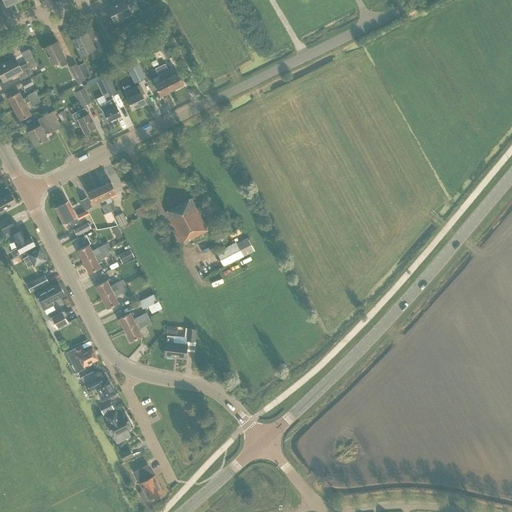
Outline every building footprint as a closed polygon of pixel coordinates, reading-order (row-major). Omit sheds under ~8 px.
[(112,0),(114,4),(108,8),(115,22),(132,13),(127,4),(135,0),(134,0),(112,0)] [(87,32),(73,39),(81,55),(90,51),(94,59),(105,53),(96,35),(90,38),(87,32)] [(174,56),(167,40),(158,44),(166,59),(174,56)] [(65,58),(57,41),(44,48),(52,64),(60,61),(62,66),(68,63),(65,58)] [(20,66),(15,57),(0,64),(0,73),(4,81),(17,74),(20,80),(33,74),(27,63),(20,66)] [(146,78),(137,59),(125,65),(135,84),(146,78)] [(84,79),(76,63),(69,67),(77,82),(84,79)] [(165,63),(160,66),(164,73),(166,78),(172,90),(183,84),(178,72),(171,76),(165,63)] [(160,66),(155,68),(158,75),(158,76),(164,73),(160,66)] [(117,92),(109,76),(101,80),(109,96),(117,92)] [(34,84),(31,78),(21,83),(24,89),(34,84)] [(160,96),(172,90),(166,78),(155,84),(160,96)] [(124,93),(132,109),(146,103),(142,94),(144,93),(140,85),(124,93)] [(92,102),(85,87),(74,92),(82,107),(92,102)] [(8,97),(14,109),(37,96),(35,92),(28,95),(28,96),(24,98),(20,91),(8,97)] [(40,101),(37,96),(14,109),(20,120),(32,114),(28,107),(40,101)] [(108,121),(120,115),(116,106),(115,106),(112,99),(100,104),(104,111),(104,112),(108,121)] [(85,107),(79,110),(72,114),(75,121),(78,119),(84,133),(96,127),(89,113),(88,113),(85,107)] [(35,144),(47,138),(45,134),(49,132),(59,127),(51,112),(41,117),(44,123),(28,131),(35,144)] [(107,203),(111,211),(116,209),(110,197),(117,193),(111,181),(99,187),(105,199),(107,203)] [(93,205),(105,199),(99,187),(88,193),(93,205)] [(0,211),(2,211),(16,203),(11,193),(0,198),(0,211)] [(87,197),(80,200),(85,211),(92,207),(87,197)] [(191,198),(166,212),(183,244),(208,230),(191,198)] [(79,222),(68,202),(55,208),(63,223),(68,221),(71,226),(79,222)] [(111,211),(107,203),(102,206),(105,213),(102,215),(106,223),(115,219),(111,211)] [(128,223),(123,212),(115,216),(120,227),(128,223)] [(15,227),(10,217),(0,221),(0,225),(4,233),(15,227)] [(88,222),(74,230),(77,236),(91,228),(88,222)] [(18,247),(11,251),(14,257),(36,246),(30,235),(24,238),(20,230),(13,233),(18,241),(15,242),(18,247)] [(247,237),(217,252),(224,266),(254,251),(247,237)] [(78,250),(83,261),(108,249),(110,248),(108,242),(92,250),(89,244),(78,250)] [(46,259),(40,247),(27,254),(28,256),(23,258),(28,267),(32,265),(33,266),(46,259)] [(110,254),(108,249),(83,261),(89,273),(101,267),(98,261),(110,254)] [(136,258),(123,265),(127,273),(140,265),(136,258)] [(46,273),(42,266),(31,272),(35,279),(46,273)] [(38,288),(49,282),(45,275),(34,280),(38,288)] [(96,285),(102,297),(125,285),(123,279),(115,283),(115,285),(111,287),(107,279),(96,285)] [(35,294),(44,310),(54,305),(52,301),(65,295),(59,283),(53,286),(53,285),(35,294)] [(128,290),(125,285),(102,297),(107,308),(119,302),(116,296),(128,290)] [(157,301),(154,294),(139,301),(143,309),(157,301)] [(52,318),(57,328),(68,323),(62,312),(52,318)] [(119,318),(125,329),(136,324),(149,317),(146,312),(133,319),(130,312),(119,318)] [(125,329),(131,341),(142,335),(138,329),(151,322),(149,317),(136,324),(125,329)] [(185,358),(187,340),(195,341),(196,329),(185,328),(184,337),(167,335),(165,356),(185,358)] [(66,352),(77,373),(85,368),(84,366),(98,359),(92,348),(85,352),(82,346),(76,350),(75,348),(66,352)] [(96,388),(102,400),(116,394),(108,378),(105,380),(102,375),(84,384),(88,392),(96,388)] [(114,414),(106,418),(110,426),(107,427),(112,437),(132,427),(127,417),(118,422),(114,414)] [(134,457),(130,449),(120,454),(124,461),(134,457)] [(138,492),(143,502),(148,500),(163,492),(155,475),(154,476),(148,464),(134,471),(143,490),(138,492)]
